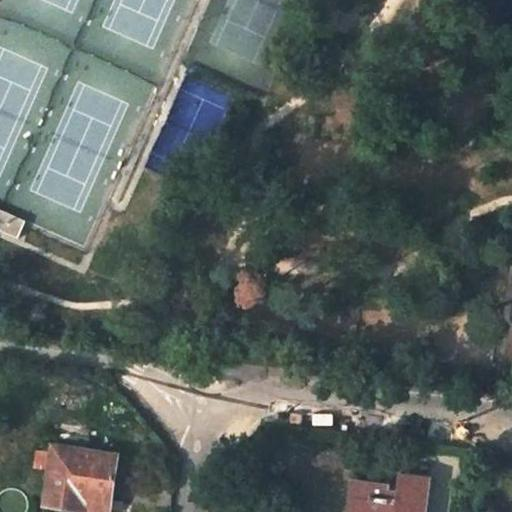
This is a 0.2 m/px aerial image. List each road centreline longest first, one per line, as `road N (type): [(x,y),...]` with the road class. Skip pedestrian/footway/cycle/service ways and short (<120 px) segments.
road 1 (unclassified): [(219,414),(255,395),(290,393),(511,422)]
road 2 (unclassified): [(0,347),(132,371)]
